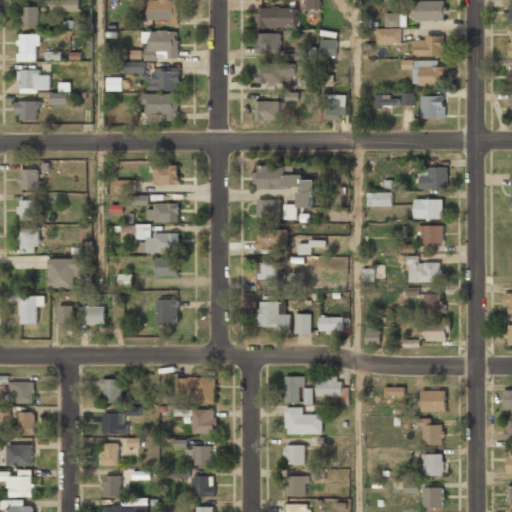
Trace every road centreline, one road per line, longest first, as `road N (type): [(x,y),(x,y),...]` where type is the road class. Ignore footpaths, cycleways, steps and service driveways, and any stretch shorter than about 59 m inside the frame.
road 1 (residential): [(511,366),(0,355)]
road 2 (residential): [(511,140),(0,142)]
road 3 (residential): [(475,0),(476,511)]
road 4 (residential): [(219,0),(221,357)]
road 5 (residential): [(69,355),(69,511)]
road 6 (residential): [(252,356),(252,511)]
